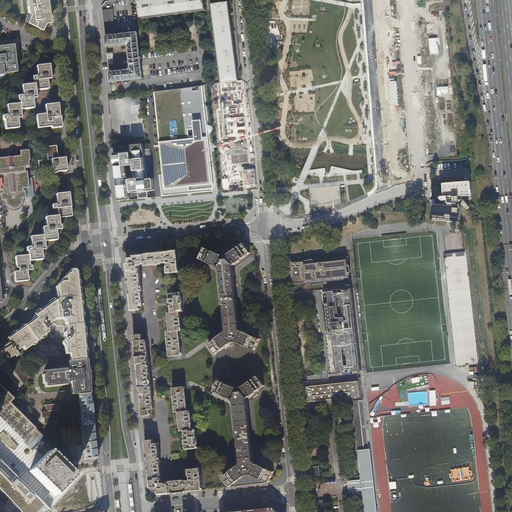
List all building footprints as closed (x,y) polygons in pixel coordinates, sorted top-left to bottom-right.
[(26,0),(28,12),(29,13),(26,21),(41,29),(44,22),(49,21),(46,4),(45,0),(26,0)] [(151,0),(139,1),(142,18),(206,10),(204,0),(151,0)] [(212,5),(222,83),(238,81),(228,2),(212,5)] [(429,9),(436,157),(453,156),(446,8),(429,9)] [(102,10),(104,29),(115,28),(113,9),(102,10)] [(109,72),(110,82),(142,79),(137,32),(105,36),(106,46),(126,44),(128,46),(130,68),(129,70),(109,72)] [(0,75),(4,75),(4,74),(17,72),(14,45),(0,46),(0,75)] [(34,81),(47,79),(51,79),(49,65),(36,67),(37,76),(32,77),(33,81),(34,81)] [(34,84),(35,90),(48,89),(47,79),(34,81),(34,84)] [(19,104),(20,110),(33,108),(32,99),(36,98),(35,90),(34,84),(21,86),(22,96),(17,96),(18,100),(19,100),(19,104)] [(202,85),(153,91),(163,174),(159,175),(161,196),(213,191),(212,181),(205,143),(208,143),(206,117),(204,117),(202,96),(203,96),(202,85)] [(20,110),(19,104),(6,106),(8,115),(3,116),(3,120),(4,120),(5,129),(18,128),(17,118),(21,118),(20,110)] [(51,127),(51,129),(61,127),(61,123),(60,117),(59,117),(57,104),(45,105),(45,114),(36,115),(37,129),(51,127)] [(125,138),(143,137),(141,104),(129,105),(130,113),(123,114),(125,138)] [(153,178),(146,179),(142,144),(114,147),(114,155),(115,165),(117,175),(118,185),(118,193),(119,201),(130,200),(129,192),(137,191),(138,199),(148,198),(147,190),(154,189),(153,178)] [(51,160),(57,159),(56,147),(45,148),(47,160),(38,161),(39,171),(52,170),(51,160)] [(34,148),(0,151),(0,201),(3,201),(3,203),(3,204),(5,227),(2,227),(3,232),(6,237),(10,239),(11,239),(33,213),(55,187),(52,184),(50,171),(38,173),(37,170),(34,148)] [(51,160),(52,170),(53,174),(57,173),(57,172),(66,171),(65,165),(65,158),(57,159),(51,160)] [(436,207),(434,222),(462,224),(464,208),(466,207),(466,206),(466,200),(466,198),(474,197),(473,197),(473,190),(472,184),(446,186),(447,199),(447,203),(450,203),(450,206),(450,208),(436,207)] [(57,209),(70,207),(68,193),(55,195),(56,205),(52,206),(52,209),(57,209)] [(58,216),(58,219),(71,217),(70,211),(70,207),(57,209),(58,216)] [(58,219),(58,216),(44,218),(46,227),(42,227),(43,236),(30,238),(31,247),(26,248),(27,252),(28,252),(29,255),(15,257),(16,268),(18,268),(19,271),(14,272),(15,282),(28,281),(27,270),(32,270),(32,266),(30,266),(29,261),(42,260),(41,251),(45,251),(44,242),(57,241),(56,231),(60,230),(60,226),(59,226),(58,219)] [(30,230),(31,234),(36,233),(35,230),(40,229),(40,222),(25,224),(25,231),(30,230)] [(233,265),(234,265),(236,263),(236,264),(241,260),(250,253),(243,243),(240,243),(238,243),(211,246),(207,247),(204,247),(199,258),(210,263),(218,267),(220,269),(220,270),(221,282),(222,289),(225,317),(225,321),(226,329),(227,329),(227,331),(226,332),(225,333),(225,332),(218,337),(218,338),(216,339),(209,345),(215,354),(230,344),(232,343),(234,343),(236,343),(238,343),(255,350),(260,339),(249,334),(250,334),(241,331),(240,330),(239,330),(239,329),(239,328),(239,327),(238,316),(237,316),(234,281),(233,269),(232,269),(232,268),(233,266),(233,265)] [(130,303),(131,311),(139,310),(139,306),(143,305),(142,296),(142,293),(142,291),(143,291),(142,286),(141,286),(141,284),(141,283),(141,280),(139,268),(140,268),(139,266),(145,265),(145,266),(155,265),(158,265),(162,264),(161,263),(166,263),(167,265),(167,267),(166,267),(167,274),(179,272),(177,250),(161,252),(138,254),(134,255),(126,264),(127,271),(128,284),(130,303)] [(445,254),(454,366),(475,364),(466,252),(445,254)] [(314,263),(313,259),(309,260),(304,261),(299,262),(295,262),(291,262),(289,284),(310,283),(349,278),(347,260),(314,263)] [(9,342),(16,352),(22,347),(25,351),(44,337),(45,336),(45,335),(48,333),(47,329),(54,324),(55,325),(56,326),(57,326),(59,326),(63,326),(64,340),(63,341),(63,342),(65,355),(69,354),(69,361),(86,360),(85,349),(84,334),(82,324),(81,310),(79,295),(78,283),(77,274),(77,272),(76,271),(76,270),(75,269),(74,269),(73,269),(72,269),(70,270),(65,276),(57,285),(51,292),(44,300),(40,305),(42,308),(38,311),(34,314),(35,317),(28,322),(11,335),(7,338),(9,342)] [(362,371),(352,289),(342,290),(343,293),(334,294),(334,291),(323,292),(324,303),(329,303),(336,373),(343,373),(343,370),(351,369),(352,372),(362,371)] [(170,306),(171,312),(180,312),(183,311),(181,292),(169,293),(170,303),(169,303),(170,306)] [(169,324),(170,331),(179,331),(182,331),(180,312),(171,312),(168,312),(168,320),(169,324)] [(179,331),(170,331),(167,332),(168,345),(168,348),(169,357),(182,355),(179,331)] [(143,416),(143,417),(148,416),(147,415),(150,415),(150,409),(154,409),(153,399),(153,396),(152,386),(151,383),(151,378),(151,374),(150,370),(149,365),(150,365),(149,362),(148,352),(148,349),(147,339),(143,340),(142,334),(139,334),(139,333),(134,334),(134,335),(135,342),(137,361),(138,375),(139,379),(140,397),(142,416),(143,416)] [(18,356),(16,352),(9,342),(0,348),(0,377),(14,397),(19,392),(5,373),(2,371),(0,372),(0,371),(0,365),(9,359),(11,362),(12,366),(26,386),(31,380),(15,358),(18,356)] [(86,360),(69,361),(68,361),(69,371),(66,371),(66,369),(43,371),(44,375),(42,375),(43,384),(45,384),(45,387),(67,385),(67,383),(70,382),(71,396),(77,395),(90,394),(89,386),(87,369),(86,360)] [(248,382),(243,386),(241,387),(240,387),(238,387),(236,387),(218,380),(213,391),(224,396),(232,400),(232,399),(233,399),(234,400),(235,401),(235,402),(235,403),(234,403),(235,414),(236,414),(236,416),(240,450),(239,450),(240,455),(240,461),(241,461),(241,462),(241,463),(240,465),(239,465),(233,469),(232,470),(223,477),(230,487),(233,487),(236,486),(260,484),(263,483),(269,483),(274,471),(264,467),(264,466),(258,464),(254,463),(254,462),(253,461),(253,460),(252,448),(248,413),(247,401),(247,399),(248,398),(249,398),(256,393),(256,392),(265,386),(258,376),(248,382)] [(376,511),(370,449),(368,449),(360,378),(335,381),(335,384),(303,387),(305,402),(348,397),(348,401),(353,401),(358,450),(357,450),(360,476),(355,476),(355,480),(348,481),(349,492),(356,491),(357,496),(362,495),(363,511),(376,511)] [(33,447),(42,457),(47,452),(60,464),(63,462),(45,438),(35,429),(21,415),(12,406),(9,403),(13,399),(0,386),(0,407),(3,410),(0,412),(0,415),(11,426),(24,439),(33,447)] [(178,412),(188,411),(185,386),(172,388),(173,397),(173,400),(174,400),(175,413),(178,412)] [(90,394),(77,395),(81,427),(93,426),(91,408),(90,394)] [(44,418),(44,424),(57,423),(56,416),(54,417),(53,411),(58,410),(58,404),(45,405),(45,411),(41,412),(41,418),(44,418)] [(33,447),(24,439),(11,426),(0,415),(0,412),(3,410),(0,407),(0,461),(49,510),(55,504),(67,492),(65,490),(63,487),(58,492),(54,496),(34,476),(28,471),(42,457),(33,447)] [(184,431),(193,429),(191,410),(188,411),(178,412),(179,423),(180,431),(184,431)] [(93,426),(81,427),(75,428),(72,428),(61,429),(61,437),(78,435),(80,433),(82,434),(83,444),(76,445),(79,460),(97,458),(95,447),(94,433),(93,426)] [(193,429),(184,431),(184,437),(184,438),(184,441),(185,441),(186,450),(198,448),(196,429),(193,429)] [(150,487),(160,494),(163,494),(186,492),(202,490),(200,468),(187,469),(188,476),(189,475),(190,480),(185,480),(184,479),(181,480),(178,480),(168,481),(167,481),(167,482),(162,483),(162,480),(160,468),(161,468),(160,462),(161,462),(161,457),(159,457),(159,455),(159,452),(158,443),(154,443),(153,439),(145,440),(146,446),(149,473),(150,487)] [(63,487),(73,477),(60,464),(47,452),(42,457),(28,471),(34,476),(54,496),(58,492),(63,487)] [(0,461),(0,489),(20,511),(45,511),(49,510),(0,461)] [(309,475),(310,480),(320,479),(318,466),(310,467),(311,475),(309,475)] [(314,506),(314,511),(323,511),(322,501),(312,501),(313,506),(314,506)]
